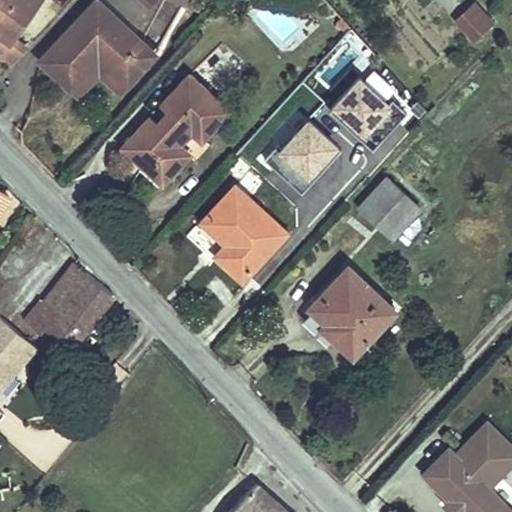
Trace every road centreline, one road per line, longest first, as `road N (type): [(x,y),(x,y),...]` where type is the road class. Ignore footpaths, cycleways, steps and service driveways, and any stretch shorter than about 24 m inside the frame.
road 1 (residential): [(0,152),(348,511)]
road 2 (unknown): [(52,206),(88,165),(145,201),(169,196),(196,155)]
road 3 (unknown): [(151,308),(100,379),(47,430)]
